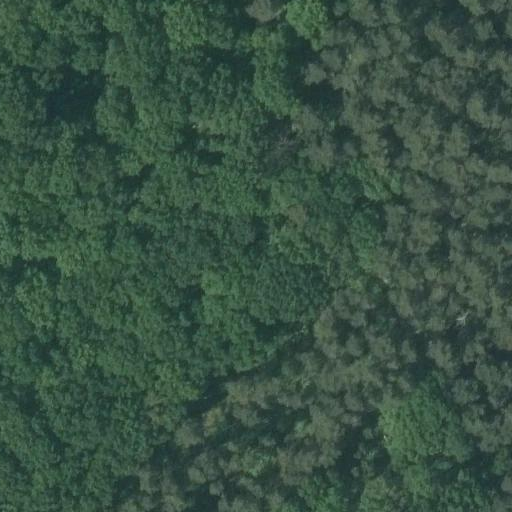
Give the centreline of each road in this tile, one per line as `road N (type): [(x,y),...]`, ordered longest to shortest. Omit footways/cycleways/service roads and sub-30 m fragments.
road 1 (track): [(511,506),(225,0)]
road 2 (track): [(0,288),(295,43)]
